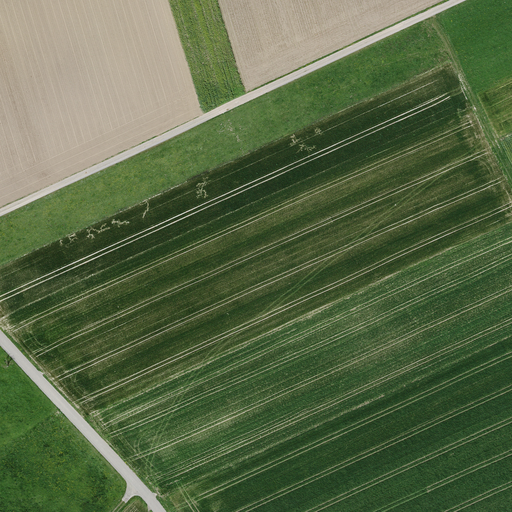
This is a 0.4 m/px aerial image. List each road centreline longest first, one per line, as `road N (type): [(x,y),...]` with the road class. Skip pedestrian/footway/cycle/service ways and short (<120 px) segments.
road 1 (track): [(468,0),(0,213)]
road 2 (unclassified): [(158,511),(0,338)]
road 3 (track): [(511,167),(438,14)]
